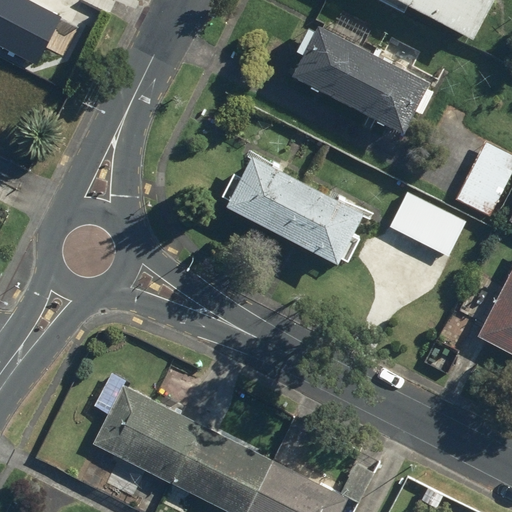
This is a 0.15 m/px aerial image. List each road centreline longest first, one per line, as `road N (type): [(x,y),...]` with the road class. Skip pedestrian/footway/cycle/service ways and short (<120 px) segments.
road 1 (residential): [(245,330),(511,468)]
road 2 (residential): [(126,239),(245,330)]
road 3 (residential): [(245,330),(130,298),(108,283)]
road 4 (secondary): [(66,216),(90,147),(132,97)]
road 5 (secondary): [(132,97),(120,226)]
